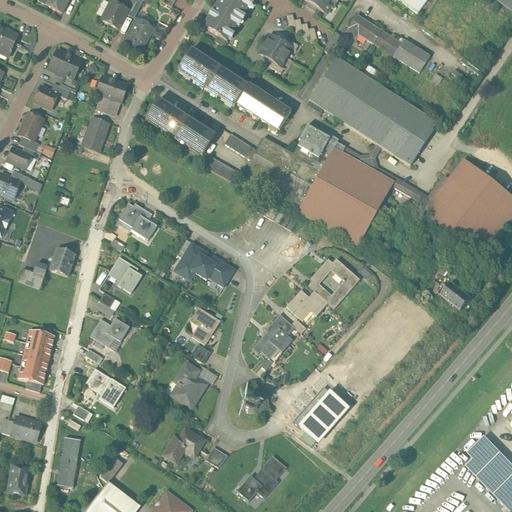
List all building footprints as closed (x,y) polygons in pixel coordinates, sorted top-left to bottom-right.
[(69,0),(48,0),(45,6),(62,15),(69,0)] [(219,0),(212,12),(236,27),(252,2),(249,0),(219,0)] [(335,2),(332,0),(302,0),(327,15),(335,2)] [(396,0),(417,15),(428,0),(396,0)] [(511,0),(494,0),(511,13),(511,0)] [(136,1),(127,17),(134,20),(142,5),(136,1)] [(128,12),(111,3),(101,22),(118,30),(128,12)] [(236,27),(212,12),(203,28),(218,37),(226,43),(226,42),(236,27)] [(292,16),(287,17),(289,29),(295,28),(294,22),(292,16)] [(381,33),(357,17),(344,37),(354,42),(358,36),(373,46),(381,33)] [(299,20),(294,22),(295,28),(296,33),(302,32),(301,26),(299,20)] [(152,30),(136,21),(122,47),(138,56),(152,30)] [(170,30),(159,25),(155,31),(162,35),(166,37),(170,30)] [(307,25),(301,26),(302,32),(304,38),(309,36),(308,31),(307,25)] [(6,31),(0,28),(0,49),(0,50),(0,55),(8,59),(10,54),(11,54),(11,53),(11,52),(10,52),(14,44),(13,44),(17,37),(6,32),(6,31)] [(314,29),(308,31),(309,36),(311,42),(317,41),(314,29)] [(343,39),(335,33),(323,52),(332,57),(343,39)] [(401,45),(381,33),(373,46),(393,58),(401,45)] [(226,43),(218,37),(214,43),(224,49),(228,43),(226,42),(226,43)] [(283,45),(270,37),(264,46),(286,59),(292,50),(283,45)] [(298,47),(286,40),(283,45),(292,50),(295,52),(298,47)] [(430,58),(404,41),(401,45),(393,58),(419,75),(430,58)] [(286,59),(264,46),(259,55),(272,63),(280,68),(286,59)] [(81,63),(57,52),(48,71),(64,78),(72,82),(73,81),(81,63)] [(205,89),(218,71),(189,52),(177,71),(205,89)] [(462,59),(460,63),(477,74),(480,69),(462,59)] [(437,126),(336,60),(309,102),(410,168),(437,126)] [(280,68),(272,63),(269,68),(281,75),(284,70),(280,68)] [(96,69),(93,64),(86,69),(90,76),(97,71),(96,69)] [(218,71),(205,89),(234,108),(237,104),(246,89),(218,71)] [(72,82),(64,78),(59,88),(70,93),(75,95),(80,84),(73,81),(72,82)] [(127,87),(102,78),(96,95),(100,97),(105,99),(120,104),(121,104),(127,87)] [(59,88),(54,85),(50,93),(57,96),(66,101),(70,93),(59,88)] [(290,114),(248,86),(246,89),(237,104),(279,132),(290,114)] [(50,93),(40,88),(33,103),(50,111),(57,96),(50,93)] [(100,97),(95,111),(100,113),(105,99),(100,97)] [(120,104),(105,99),(100,113),(115,118),(120,104)] [(173,139),(186,120),(157,102),(145,121),(173,139)] [(43,121),(28,115),(18,136),(22,138),(33,143),(43,121)] [(109,126),(92,119),(82,148),(98,154),(103,140),(105,139),(106,135),(106,134),(109,126)] [(186,120),(173,139),(202,158),(204,154),(214,139),(186,120)] [(292,156),(263,140),(256,152),(250,162),(242,176),(239,182),(293,212),(291,215),(295,217),(297,214),(333,149),(342,154),(345,149),(306,127),(298,142),(300,143),(292,156)] [(251,148),(230,135),(224,145),(244,159),(251,148)] [(33,143),(22,138),(18,146),(24,149),(35,153),(38,145),(33,143)] [(41,154),(52,157),(54,149),(44,146),(41,154)] [(251,148),(244,159),(250,162),(256,152),(251,148)] [(35,153),(24,149),(21,154),(30,158),(30,159),(37,162),(40,156),(35,153)] [(342,154),(333,149),(297,214),(357,249),(394,184),(342,154)] [(21,154),(12,150),(6,163),(25,171),(30,159),(30,158),(21,154)] [(242,176),(204,154),(202,158),(198,165),(237,187),(239,182),(242,176)] [(511,197),(464,160),(421,215),(481,261),(511,221),(511,197)] [(29,180),(13,172),(10,180),(20,185),(26,187),(29,180)] [(10,180),(1,175),(0,176),(0,194),(13,201),(20,185),(10,180)] [(37,183),(29,180),(26,187),(33,191),(37,183)] [(261,201),(255,212),(261,216),(267,204),(261,201)] [(267,204),(261,216),(267,219),(273,208),(267,204)] [(14,213),(0,206),(0,238),(2,240),(14,213)] [(151,216),(135,206),(133,209),(128,206),(120,219),(134,228),(131,232),(147,242),(156,228),(147,223),(151,216)] [(273,208),(267,219),(273,223),(279,211),(273,208)] [(284,216),(279,213),(273,223),(278,226),(284,216)] [(290,219),(285,216),(279,226),(285,229),(290,219)] [(291,220),(285,230),(291,233),(296,222),(291,220)] [(124,247),(113,241),(110,246),(121,253),(124,247)] [(189,282),(194,274),(203,259),(206,253),(190,243),(173,273),(189,282)] [(75,257),(56,250),(49,272),(68,278),(75,257)] [(137,271),(119,259),(109,274),(121,282),(117,287),(130,295),(141,278),(135,274),(137,271)] [(222,265),(213,259),(210,263),(203,259),(194,274),(206,281),(207,279),(214,283),(223,289),(229,279),(225,277),(230,269),(222,264),(222,265)] [(359,282),(335,261),(332,265),(327,261),(310,281),(313,283),(318,287),(330,273),(342,283),(341,283),(343,284),(326,304),(327,305),(334,311),(352,290),(350,288),(356,281),(359,283),(359,282)] [(447,271),(437,264),(433,270),(443,277),(447,271)] [(47,268),(36,265),(33,274),(44,278),(47,268)] [(33,274),(22,270),(18,282),(39,290),(44,278),(33,274)] [(223,289),(214,283),(210,290),(219,295),(223,289)] [(323,291),(318,287),(313,283),(308,288),(314,293),(318,297),(323,291)] [(442,288),(437,284),(431,291),(436,295),(442,288)] [(470,300),(450,284),(440,296),(460,312),(470,300)] [(314,293),(309,299),(300,292),(300,293),(291,303),(286,309),(302,323),(303,323),(301,321),(309,312),(316,318),(327,305),(326,304),(318,297),(314,293)] [(114,301),(103,294),(98,302),(109,309),(114,301)] [(220,323),(198,309),(189,322),(198,328),(191,338),(205,347),(220,323)] [(279,317),(266,332),(265,333),(267,334),(252,351),(257,356),(260,353),(268,360),(269,360),(268,359),(276,350),(281,355),(292,343),(285,337),(293,329),(291,327),(279,317)] [(128,329),(114,320),(110,327),(100,321),(99,322),(100,322),(94,331),(89,338),(108,349),(107,348),(112,339),(119,343),(128,329)] [(306,331),(296,322),(291,327),(293,329),(301,336),(306,331)] [(40,333),(51,336),(52,329),(41,327),(40,333)] [(49,362),(55,339),(29,332),(23,356),(49,362)] [(4,333),(2,340),(14,343),(16,335),(4,333)] [(210,354),(197,346),(190,357),(203,365),(210,354)] [(100,358),(89,351),(85,357),(96,364),(100,358)] [(44,386),(49,362),(23,356),(18,380),(44,386)] [(0,371),(8,374),(12,362),(0,358),(0,371)] [(268,360),(261,368),(265,372),(272,364),(268,360)] [(198,373),(185,365),(174,383),(178,386),(177,387),(179,388),(174,397),(191,408),(191,409),(191,410),(192,409),(206,387),(206,386),(195,379),(198,373)] [(125,390),(94,371),(84,387),(97,395),(99,392),(102,394),(98,400),(113,409),(125,390)] [(288,377),(281,376),(280,384),(286,385),(288,377)] [(254,388),(255,386),(248,385),(242,386),(235,390),(229,395),(226,407),(227,413),(229,419),(238,428),(245,431),(254,430),(266,424),(263,420),(267,413),(268,400),(263,393),(254,388)] [(323,388),(292,424),(317,446),(349,410),(323,388)] [(14,400),(2,397),(1,403),(10,406),(10,405),(12,406),(14,400)] [(10,406),(1,403),(0,404),(0,409),(11,412),(12,406),(10,405),(10,406)] [(89,414),(78,407),(73,416),(84,422),(89,414)] [(348,461),(380,425),(361,408),(329,444),(348,461)] [(41,426),(16,419),(14,423),(5,421),(1,434),(36,444),(41,426)] [(204,442),(185,431),(178,441),(174,439),(162,458),(175,466),(183,453),(194,459),(204,442)] [(80,442),(64,439),(64,440),(61,464),(76,466),(80,443),(80,442)] [(511,511),(511,466),(489,443),(465,467),(508,511),(511,511)] [(227,458),(214,449),(206,462),(218,469),(227,458)] [(121,450),(99,479),(107,485),(108,484),(130,455),(121,450)] [(272,459),(262,470),(261,470),(264,473),(256,483),(250,477),(236,493),(248,503),(256,494),(256,495),(257,494),(264,500),(277,484),(278,485),(278,484),(275,481),(285,470),(286,470),(272,458),(272,459)] [(76,466),(61,464),(57,487),(56,487),(73,490),(73,489),(72,489),(76,466)] [(30,470),(11,467),(7,492),(14,493),(13,496),(25,498),(30,470)] [(108,484),(107,485),(85,511),(136,511),(140,509),(108,484)] [(190,511),(166,493),(160,501),(153,509),(154,510),(151,511),(190,511)]
